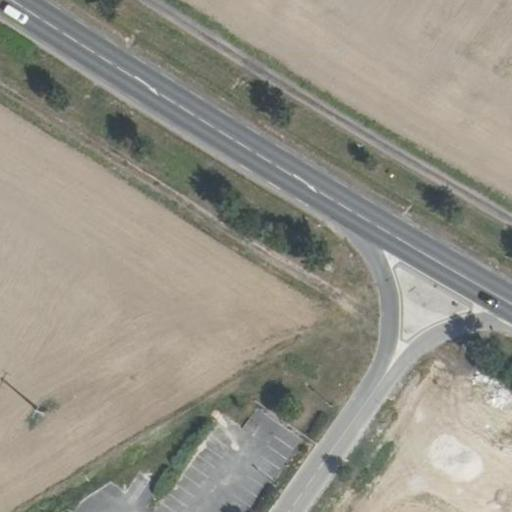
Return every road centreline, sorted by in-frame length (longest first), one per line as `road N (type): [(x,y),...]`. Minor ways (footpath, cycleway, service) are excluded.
road 1 (track): [(0,83),(511,394)]
road 2 (secondary): [(1,0),(457,275)]
road 3 (track): [(139,0),(511,221)]
road 4 (residential): [(457,275),(291,511)]
